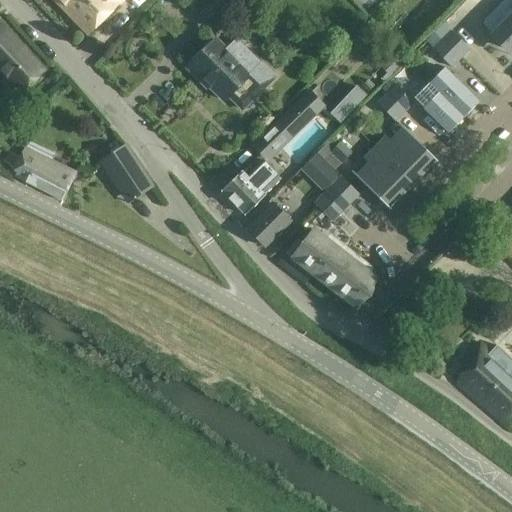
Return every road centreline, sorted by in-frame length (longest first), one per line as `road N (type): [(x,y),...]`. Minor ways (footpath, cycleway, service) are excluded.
road 1 (tertiary): [(273,330),(0,192)]
road 2 (tertiary): [(511,494),(273,330)]
road 3 (residential): [(346,333),(319,320),(176,167),(139,146)]
road 4 (residential): [(407,274),(375,243),(505,103),(511,109)]
road 5 (unclassified): [(273,330),(139,146)]
road 6 (residential): [(511,438),(448,389),(346,333)]
road 7 (unclassified): [(139,146),(9,0)]
road 8 (unknown): [(108,111),(227,0)]
